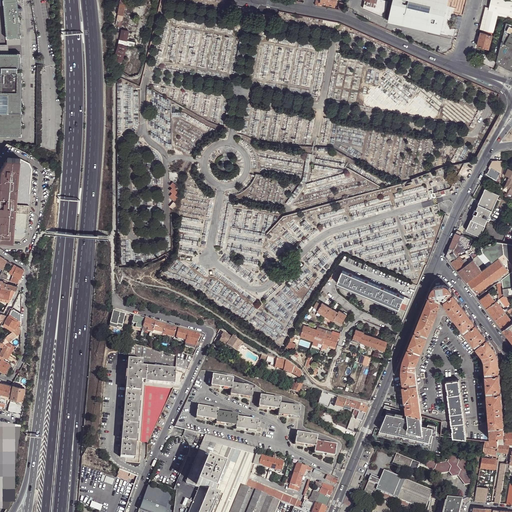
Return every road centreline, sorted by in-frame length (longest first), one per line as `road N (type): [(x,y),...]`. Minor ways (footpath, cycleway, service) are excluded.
road 1 (motorway): [(73,162),(45,511)]
road 2 (motorway): [(76,339),(92,140),(88,0)]
road 3 (unclassified): [(118,306),(208,335),(131,511)]
road 4 (motorway): [(73,162),(40,417)]
road 5 (residential): [(486,76),(348,19),(250,0)]
road 6 (motorway): [(59,511),(76,339)]
road 7 (motorway): [(69,511),(76,339)]
road 8 (motorway): [(71,0),(73,162)]
road 9 (tertiary): [(375,408),(436,258)]
road 10 (unclassified): [(244,335),(321,389),(375,408)]
road 11 (residential): [(26,268),(23,358),(9,379),(0,375)]
road 12 (tertiary): [(436,258),(490,149)]
road 13 (residential): [(436,258),(507,355)]
